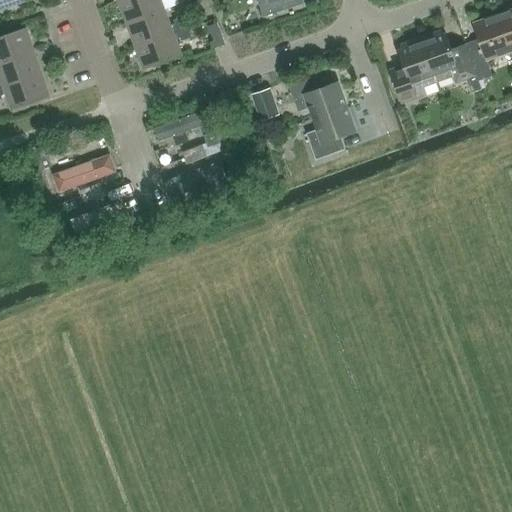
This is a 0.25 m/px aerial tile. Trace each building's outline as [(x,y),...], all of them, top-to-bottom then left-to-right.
[(0,0),(0,9),(25,1),(24,0),(0,0)] [(126,0),(119,3),(127,25),(165,11),(161,0),(126,0)] [(257,0),(264,18),(285,11),(281,0),(257,0)] [(511,10),(498,15),(511,52),(511,51),(511,10)] [(127,25),(135,48),(188,28),(184,18),(174,21),(175,25),(171,26),(165,11),(127,25)] [(482,49),(469,53),(477,76),(479,81),(493,77),(487,60),(511,52),(498,15),(474,24),(482,49)] [(202,24),(211,47),(223,43),(215,19),(202,24)] [(192,38),(188,28),(135,48),(144,71),(182,56),(176,40),(181,39),(182,42),(192,38)] [(0,64),(34,52),(26,29),(0,38),(0,64)] [(455,58),(446,34),(422,42),(435,76),(437,82),(460,74),(463,81),(477,76),(469,53),(455,58)] [(402,103),(416,98),(423,95),(423,87),(437,82),(435,76),(422,42),(399,51),(408,75),(394,80),(402,103)] [(0,89),(42,75),(34,52),(0,64),(0,77),(1,81),(0,81),(0,89)] [(50,98),(42,75),(0,89),(0,101),(3,100),(2,97),(6,95),(12,112),(50,98)] [(309,109),(313,120),(347,107),(338,83),(316,91),(312,78),(289,86),(299,113),(309,109)] [(279,115),(270,89),(251,95),(260,121),(279,115)] [(339,153),(334,140),(356,132),(347,107),(313,120),(317,130),(306,134),(316,161),(339,153)] [(185,133),(192,130),(188,117),(154,129),(158,142),(171,138),(174,146),(188,141),(185,133)] [(215,132),(204,136),(208,148),(219,144),(215,132)] [(203,146),(193,149),(183,153),(186,164),(197,161),(207,158),(203,146)] [(36,170),(47,166),(43,154),(32,158),(36,170)] [(58,194),(117,172),(110,155),(51,176),(58,194)] [(210,184),(225,179),(219,163),(163,183),(169,199),(200,188),(202,193),(212,189),(210,184)] [(100,184),(90,188),(81,192),(84,205),(95,200),(105,196),(100,184)] [(102,228),(132,215),(128,204),(98,216),(102,228)] [(100,235),(91,209),(81,212),(91,238),(100,235)]
